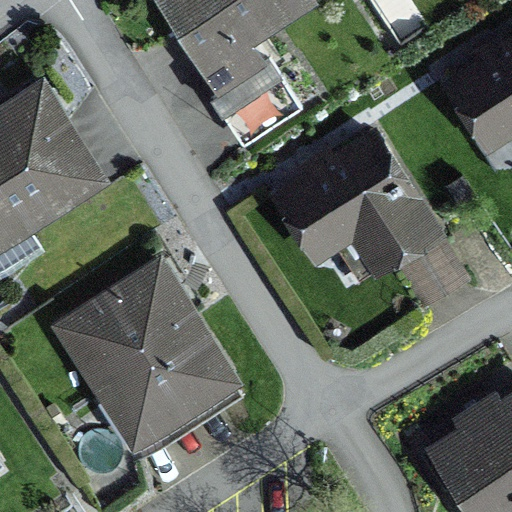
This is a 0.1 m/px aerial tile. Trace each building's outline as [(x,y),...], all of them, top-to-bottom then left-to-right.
[(155,0),(249,143),(300,110),(251,35),(304,0),(155,0)] [(511,45),(449,86),(485,142),(511,124),(511,45)] [(23,227),(99,177),(39,84),(0,109),(0,229),(17,218),(23,227)] [(356,278),(430,230),(370,137),(277,197),(313,253),(332,241),(356,278)] [(132,441),(229,378),(155,265),(58,328),(132,441)] [(511,511),(511,397),(489,412),(482,401),(423,439),(469,511),(511,511)] [(0,444),(0,468),(11,461),(0,444)]
